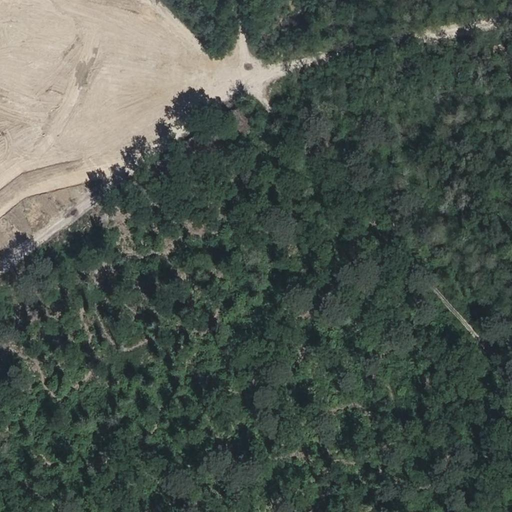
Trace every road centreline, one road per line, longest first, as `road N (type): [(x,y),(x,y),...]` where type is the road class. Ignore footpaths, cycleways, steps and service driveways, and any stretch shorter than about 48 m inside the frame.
road 1 (track): [(239,80),(0,268)]
road 2 (track): [(511,24),(239,80)]
road 3 (track): [(141,0),(200,69),(239,80)]
